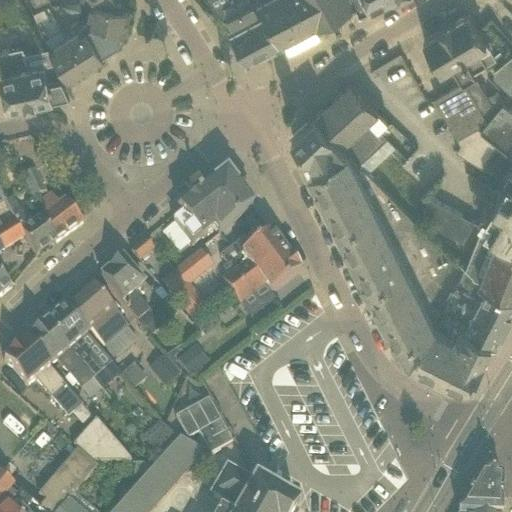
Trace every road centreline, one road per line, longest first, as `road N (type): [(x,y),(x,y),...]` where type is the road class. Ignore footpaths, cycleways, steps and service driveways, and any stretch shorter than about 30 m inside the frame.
road 1 (residential): [(476,433),(381,377),(246,121)]
road 2 (residential): [(246,121),(444,0)]
road 3 (residential): [(0,336),(131,214)]
road 4 (residential): [(0,133),(27,127),(60,134),(131,214)]
road 5 (residential): [(131,214),(246,121)]
road 6 (residential): [(246,121),(166,0)]
